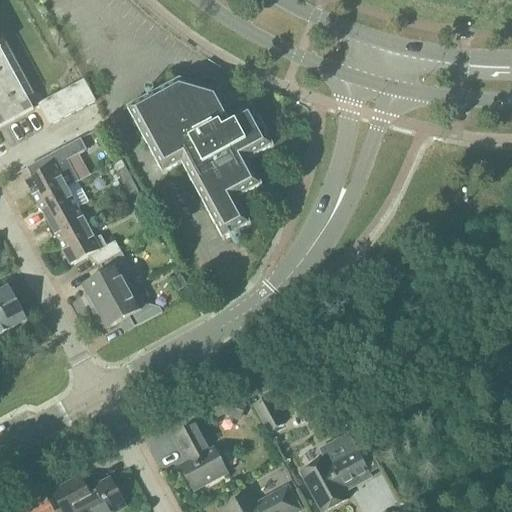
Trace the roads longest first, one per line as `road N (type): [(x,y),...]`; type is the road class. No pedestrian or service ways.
road 1 (unclassified): [(263,307),(311,250),(376,84)]
road 2 (residential): [(101,397),(0,218)]
road 3 (primary): [(198,0),(296,58),(376,84)]
road 4 (residential): [(101,397),(263,307)]
road 5 (primary): [(376,84),(511,101)]
road 6 (residential): [(165,511),(101,397)]
road 7 (primary): [(511,66),(385,48)]
